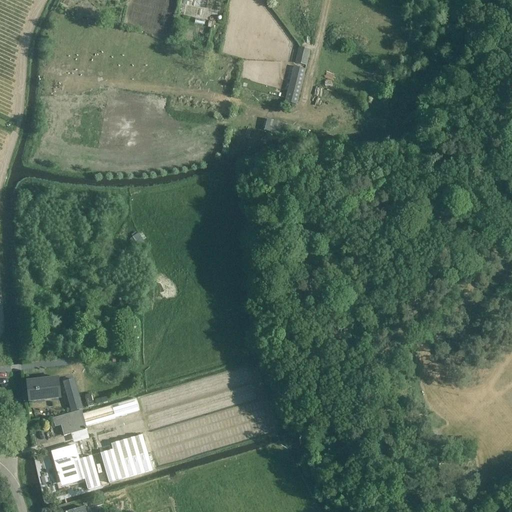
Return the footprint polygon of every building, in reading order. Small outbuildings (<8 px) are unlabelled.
[(299,47),(295,63),(306,66),(310,50),(299,47)] [(293,67),(284,102),(297,105),(306,70),(293,67)] [(267,120),(264,131),(295,139),(300,140),(300,139),(305,140),(307,130),(267,120)] [(26,382),(29,402),(61,398),(58,378),(26,382)] [(73,411),(81,409),(73,380),(65,383),(73,411)] [(64,436),(71,434),(87,430),(86,425),(139,410),(136,399),(83,414),(82,410),(52,419),(54,425),(60,423),(64,436)] [(143,436),(111,445),(121,480),(153,471),(143,436)] [(70,447),(51,452),(58,476),(59,476),(61,481),(69,479),(70,484),(85,479),(88,490),(101,486),(92,457),(79,460),(75,445),(70,447)] [(109,446),(94,450),(104,485),(119,480),(109,446)] [(84,507),(67,511),(85,511),(85,509),(90,507),(89,503),(83,505),(84,507)]
